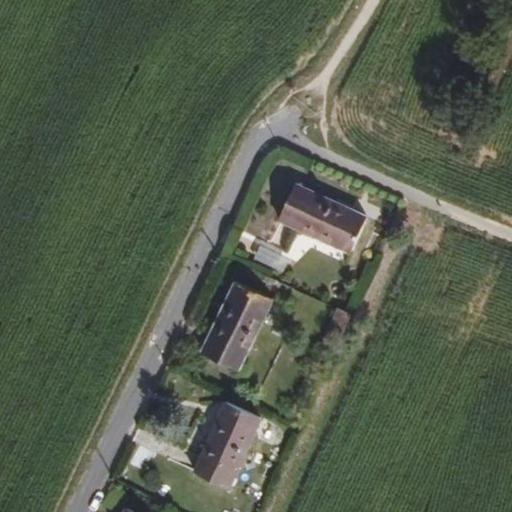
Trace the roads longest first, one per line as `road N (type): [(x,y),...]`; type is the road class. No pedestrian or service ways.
road 1 (residential): [(78,511),(251,145),(265,132)]
road 2 (track): [(265,132),(325,74),(373,0)]
